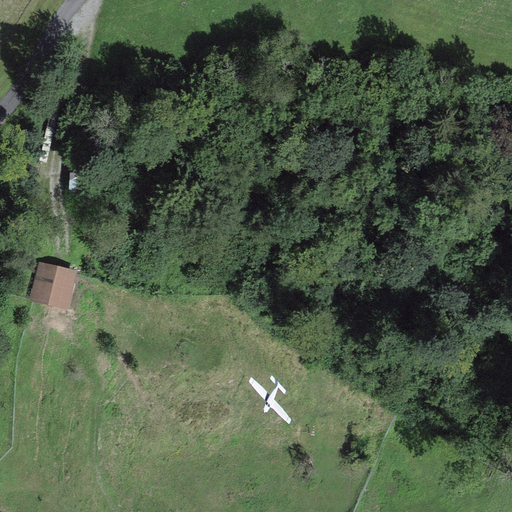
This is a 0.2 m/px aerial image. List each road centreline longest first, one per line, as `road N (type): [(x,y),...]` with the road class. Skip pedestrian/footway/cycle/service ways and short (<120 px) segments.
road 1 (track): [(92,0),(68,82),(59,166),(63,245)]
road 2 (residential): [(75,0),(0,113)]
